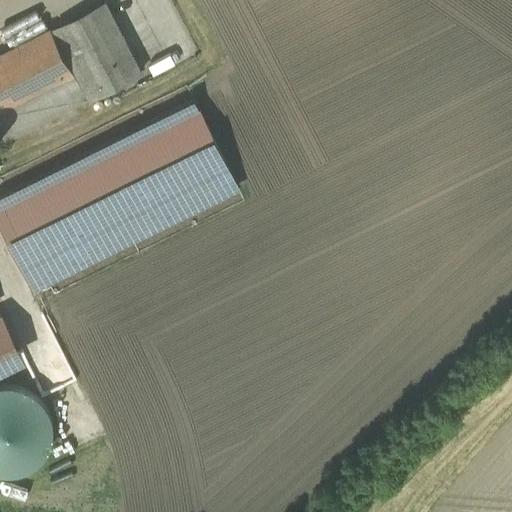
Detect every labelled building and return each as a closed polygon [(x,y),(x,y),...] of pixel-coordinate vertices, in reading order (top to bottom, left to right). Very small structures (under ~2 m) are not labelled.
[(105,1),(55,27),(91,98),(141,72),(105,1)] [(51,29),(0,55),(0,138),(3,144),(88,100),(51,29)] [(241,187),(194,94),(0,191),(0,223),(34,290),(241,187)] [(2,310),(0,311),(0,371),(26,358),(2,310)] [(0,470),(9,472),(24,469),(36,462),(46,451),(52,438),(53,424),(50,410),(43,398),(32,389),(19,383),(5,382),(0,382),(0,470)]
